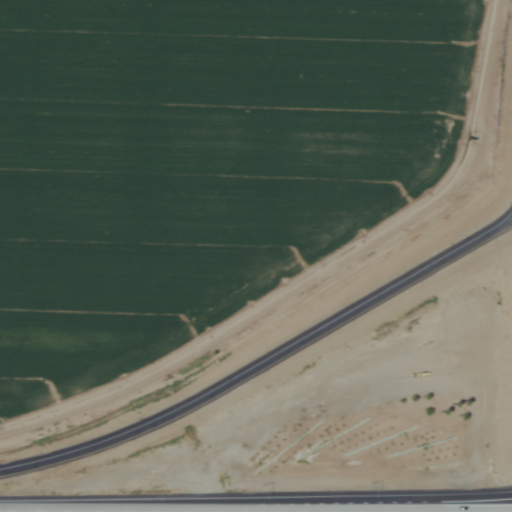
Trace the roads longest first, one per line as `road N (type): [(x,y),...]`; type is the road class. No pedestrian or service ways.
road 1 (motorway): [(511,218),(162,420),(50,463),(0,473)]
road 2 (motorway): [(511,510),(0,509)]
road 3 (motorway): [(511,495),(314,510)]
